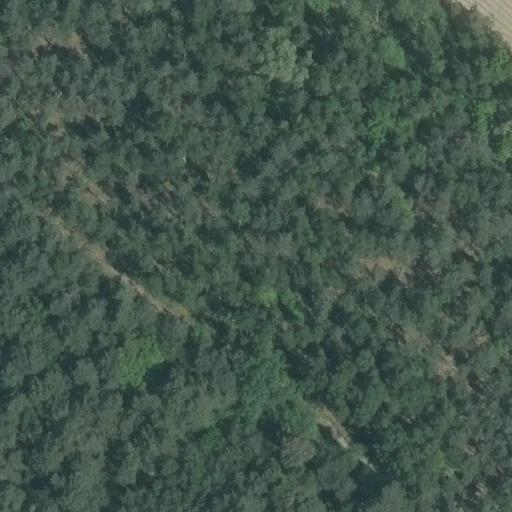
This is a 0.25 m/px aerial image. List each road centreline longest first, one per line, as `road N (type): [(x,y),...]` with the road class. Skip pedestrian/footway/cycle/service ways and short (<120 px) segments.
road 1 (track): [(0,183),(453,511)]
road 2 (track): [(280,388),(99,511)]
